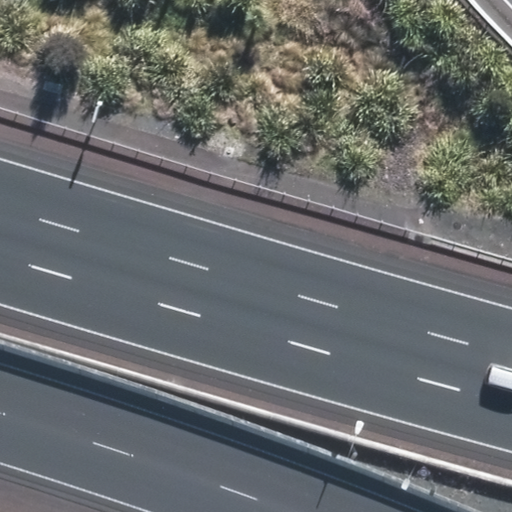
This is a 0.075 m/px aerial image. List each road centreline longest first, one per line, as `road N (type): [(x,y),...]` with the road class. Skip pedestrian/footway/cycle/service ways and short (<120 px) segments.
road 1 (motorway): [(0,254),(511,400)]
road 2 (motorway): [(327,511),(0,398)]
